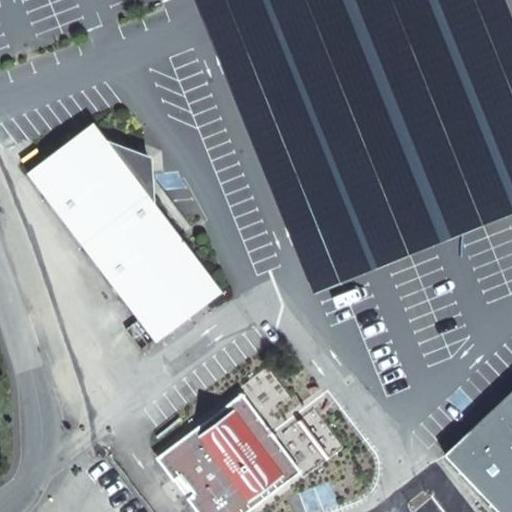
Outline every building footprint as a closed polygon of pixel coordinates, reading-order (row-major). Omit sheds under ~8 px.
[(31,175),(29,176),(30,177),(157,341),(159,340),(184,320),(223,290),(144,189),(95,125),(31,175)] [(511,511),(511,389),(443,456),(497,511),(511,511)] [(243,394),(159,457),(200,511),(247,511),(302,471),(243,394)] [(310,408),(281,435),(315,471),(344,444),(310,408)] [(298,492),(305,511),(325,511),(337,508),(328,482),(298,492)]
